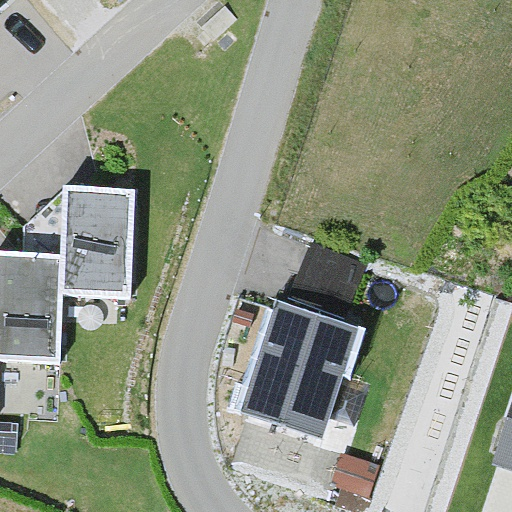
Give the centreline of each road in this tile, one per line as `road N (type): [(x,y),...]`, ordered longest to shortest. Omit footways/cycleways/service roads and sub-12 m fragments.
road 1 (residential): [(297,0),(192,340),(188,446),(221,511)]
road 2 (residential): [(187,0),(0,169)]
